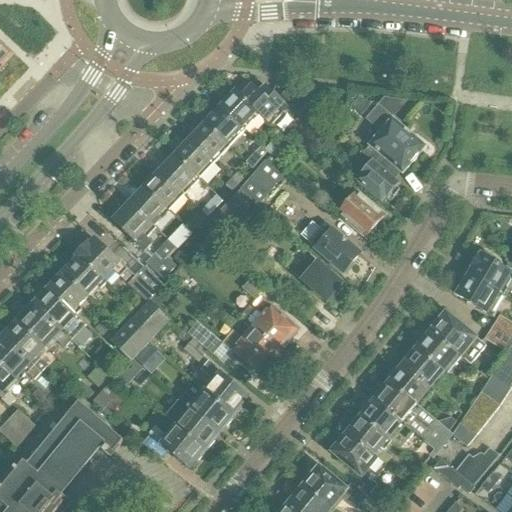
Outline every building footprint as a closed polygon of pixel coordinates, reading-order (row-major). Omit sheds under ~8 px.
[(0,69),(5,64),(10,59),(11,58),(10,57),(4,51),(0,47),(0,69)] [(252,87),(242,98),(241,99),(260,117),(271,127),(288,109),(265,88),(260,94),(252,87)] [(226,103),(220,109),(245,133),(260,117),(241,99),(242,98),(236,93),(235,94),(232,94),(226,100),(226,103)] [(206,124),(205,125),(230,149),(245,133),(220,109),(214,115),(211,115),(205,121),(206,124)] [(364,155),(373,162),(394,181),(402,172),(405,169),(407,170),(422,153),(420,151),(423,148),(379,110),(370,121),(384,132),(372,146),(364,155)] [(196,135),(190,141),(215,165),(230,149),(205,125),(204,126),(201,126),(196,132),(196,135)] [(300,139),(291,130),(288,134),(291,137),(286,142),(292,147),(300,139)] [(326,143),(319,150),(327,157),(337,145),(330,138),(326,143)] [(176,156),(175,157),(199,181),(215,165),(190,141),(184,147),(181,147),(175,153),(176,156)] [(273,154),(266,162),(274,170),(281,162),(292,150),(284,143),(273,155),(273,154)] [(261,148),(246,164),(252,170),(267,154),(261,148)] [(166,167),(160,173),(184,197),(199,181),(175,157),(174,158),(171,158),(165,164),(166,167)] [(283,177),(274,170),(266,162),(251,180),(267,195),(283,177)] [(394,181),(373,162),(356,183),(381,204),(386,198),(388,200),(390,197),(393,199),(400,191),(397,189),(400,186),(394,181)] [(145,188),(144,189),(169,213),(184,197),(160,173),(153,179),(150,179),(145,185),(145,188)] [(237,174),(231,180),(238,186),(243,181),(237,174)] [(238,186),(231,180),(226,186),(232,192),(238,186)] [(328,206),(338,215),(366,239),(368,236),(371,236),(376,231),(376,228),(384,217),(346,185),(328,206)] [(135,199),(130,204),(154,228),(169,213),(144,189),(143,190),(140,190),(135,196),(135,199)] [(240,191),(218,214),(232,228),(237,232),(259,209),(254,204),(240,191)] [(154,228),(130,204),(128,206),(125,206),(120,211),(120,214),(113,222),(145,253),(152,245),(146,240),(156,229),(154,228)] [(207,206),(201,212),(207,218),(213,212),(207,206)] [(207,218),(201,212),(199,210),(184,227),(192,234),(207,218)] [(307,244),(315,251),(343,275),(347,270),(349,271),(354,266),(352,264),(360,255),(324,224),(307,244)] [(171,244),(177,250),(183,244),(176,238),(171,244)] [(76,257),(78,259),(106,285),(116,274),(125,283),(132,275),(95,241),(89,247),(87,245),(76,257)] [(473,269),(469,277),(503,297),(507,290),(502,287),(508,278),(506,272),(494,265),(497,261),(485,253),(482,257),(481,257),(480,259),(478,258),(471,268),(473,269)] [(173,270),(165,263),(156,254),(146,265),(163,281),(173,270)] [(310,256),(293,275),(327,304),(328,302),(330,304),(339,294),(337,292),(342,285),(318,264),(319,263),(310,256)] [(64,274),(63,275),(88,298),(98,288),(100,291),(106,285),(78,259),(72,265),(69,264),(63,270),(64,274)] [(144,269),(135,278),(128,286),(147,304),(113,340),(108,336),(105,339),(110,343),(131,363),(170,322),(149,302),(163,287),(144,269)] [(176,275),(181,280),(187,275),(181,269),(176,275)] [(48,290),(75,316),(76,316),(81,310),(79,308),(88,298),(63,275),(63,276),(59,275),(53,281),(54,285),(48,290)] [(503,297),(469,277),(468,277),(465,278),(461,284),(462,288),(456,297),(493,319),(498,311),(496,309),(503,297)] [(242,290),(254,300),(263,290),(251,280),(242,290)] [(38,301),(33,306),(71,343),(77,336),(66,325),(75,316),(48,290),(47,291),(44,291),(37,298),(38,301)] [(244,322),(253,329),(284,355),(284,354),(282,352),(290,344),(290,340),(297,331),(262,300),(254,310),(250,306),(239,318),(244,322)] [(120,311),(126,317),(132,310),(126,304),(120,311)] [(18,322),(45,348),(53,339),(64,350),(71,343),(33,306),(28,312),(24,311),(17,319),(18,322)] [(431,332),(430,333),(461,358),(471,366),(486,348),(446,314),(439,322),(435,321),(430,328),(431,332)] [(485,341),(505,352),(511,340),(511,324),(500,318),(485,341)] [(95,329),(102,336),(110,327),(103,320),(95,329)] [(8,333),(3,338),(41,374),(47,368),(36,357),(45,348),(18,322),(17,323),(14,322),(7,330),(8,333)] [(244,322),(234,334),(224,345),(257,374),(259,372),(265,377),(274,366),(278,365),(283,360),(283,356),(284,355),(253,329),(244,322)] [(189,335),(201,345),(209,335),(197,325),(189,335)] [(421,338),(414,348),(444,373),(452,363),(455,366),(461,358),(430,333),(425,339),(421,338)] [(0,366),(14,380),(23,371),(34,381),(41,374),(3,338),(0,341),(0,366)] [(181,349),(195,361),(199,364),(207,354),(189,339),(181,349)] [(135,360),(144,369),(158,355),(149,345),(135,360)] [(408,361),(402,367),(433,392),(440,385),(437,382),(444,373),(414,348),(406,357),(408,361)] [(511,357),(507,354),(502,363),(511,369),(511,357)] [(119,377),(123,381),(129,386),(142,372),(132,363),(119,377)] [(511,369),(502,363),(496,371),(511,381),(511,369)] [(214,383),(205,394),(232,417),(233,415),(237,415),(243,409),(242,405),(247,398),(207,364),(201,372),(214,383)] [(18,384),(14,380),(0,366),(0,399),(9,408),(16,401),(9,394),(18,384)] [(393,372),(386,381),(417,406),(424,397),(427,400),(433,392),(402,367),(397,373),(393,372)] [(98,390),(100,388),(98,386),(106,378),(97,369),(87,380),(98,390)] [(511,381),(496,371),(491,379),(510,391),(511,388),(511,381)] [(98,386),(100,388),(108,396),(121,383),(111,373),(106,378),(98,386)] [(489,381),(486,387),(505,399),(510,391),(491,379),(489,381)] [(380,395),(375,401),(406,426),(424,441),(435,450),(449,433),(417,406),(386,381),(378,391),(380,395)] [(77,390),(81,394),(89,400),(94,394),(83,384),(77,390)] [(484,389),(480,395),(499,408),(505,399),(486,387),(484,389)] [(33,397),(41,404),(45,399),(38,392),(33,397)] [(183,393),(178,400),(218,433),(223,428),(227,428),(232,421),(231,418),(232,417),(205,394),(196,404),(183,393)] [(94,403),(104,411),(112,402),(102,394),(94,403)] [(185,417),(177,427),(204,450),(205,449),(209,450),(214,443),(213,439),(218,433),(178,400),(172,395),(167,402),(185,417)] [(480,395),(474,404),(493,416),(499,408),(480,395)] [(365,406),(357,416),(388,441),(396,431),(399,434),(406,426),(375,401),(370,407),(365,406)] [(0,511),(56,511),(57,511),(63,511),(69,505),(60,497),(99,449),(100,448),(111,457),(123,442),(94,418),(95,417),(79,403),(66,419),(67,420),(28,467),(24,463),(18,470),(15,468),(13,471),(13,472),(1,487),(0,487),(0,486),(0,511)] [(474,404),(468,413),(486,425),(493,416),(474,404)] [(18,411),(10,420),(28,437),(36,428),(18,411)] [(468,413),(462,421),(480,433),(486,425),(468,413)] [(352,429),(347,435),(385,466),(391,459),(380,450),(388,441),(357,416),(350,425),(352,429)] [(462,421),(457,430),(473,441),(480,433),(462,421)] [(0,431),(0,433),(17,450),(25,440),(7,424),(0,431)] [(204,450),(177,427),(168,439),(155,427),(148,435),(150,436),(142,445),(162,462),(163,461),(169,452),(189,469),(195,462),(199,462),(204,455),(203,451),(204,450)] [(473,441),(457,430),(453,436),(466,447),(467,447),(470,444),(470,445),(473,441)] [(385,466),(347,435),(346,435),(342,435),(336,442),(338,446),(331,453),(366,482),(373,473),(378,476),(385,466)] [(483,456),(493,464),(499,457),(489,450),(484,456),(483,456)] [(473,459),(473,460),(487,471),(493,464),(483,456),(480,455),(473,459)] [(473,460),(467,467),(481,479),(487,471),(473,460)] [(433,470),(439,475),(447,466),(441,461),(433,470)] [(439,475),(445,481),(453,471),(447,466),(439,475)] [(481,479),(467,467),(461,474),(475,486),(481,479)] [(304,486),(304,487),(331,510),(340,499),(346,503),(352,496),(319,468),(312,477),(309,477),(304,483),(304,486)] [(445,481),(451,486),(459,476),(453,471),(445,481)] [(493,473),(487,480),(495,487),(501,479),(493,473)] [(458,491),(460,488),(465,482),(459,476),(451,486),(458,491)] [(487,480),(480,488),(488,495),(495,487),(487,480)] [(465,482),(460,488),(469,495),(475,489),(465,482)] [(370,494),(387,508),(396,498),(380,485),(379,487),(377,486),(370,494)] [(295,497),(290,504),(299,511),(328,511),(331,510),(304,487),(303,488),(300,488),(295,494),(295,497)] [(358,509),(362,511),(383,511),(367,498),(358,509)]
